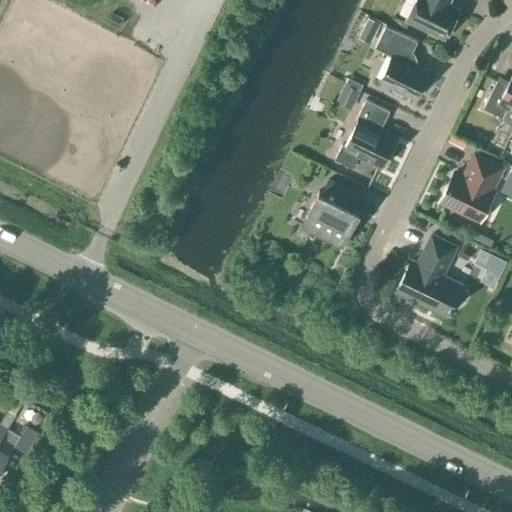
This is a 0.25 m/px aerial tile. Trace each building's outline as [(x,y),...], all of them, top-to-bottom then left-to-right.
[(444,36),(457,9),(448,4),(449,0),(415,0),(407,18),(444,36)] [(415,96),(427,71),(415,65),(416,62),(413,54),(411,53),(417,40),(386,25),(375,46),(392,54),(380,79),(415,96)] [(511,124),(511,73),(507,85),(496,80),(483,107),(503,116),(511,124)] [(390,110),(366,98),(357,117),(359,118),(345,145),(342,143),(335,158),(353,167),(359,154),(381,165),(396,136),(381,128),(390,110)] [(464,177),(454,172),(441,199),(479,218),(493,191),(489,189),(500,167),(475,154),(464,177)] [(511,165),(503,182),(511,186),(511,165)] [(319,190),(302,225),(342,244),(359,210),(351,206),(357,193),(328,179),(322,192),(319,190)] [(417,262),(411,259),(396,289),(446,314),(461,283),(442,274),(456,245),(431,233),(417,262)] [(481,246),(475,256),(488,263),(482,275),(493,281),(504,257),(481,246)] [(16,393),(7,388),(0,399),(10,404),(16,393)] [(0,438),(7,427),(0,423),(0,467),(9,453),(0,447),(0,438)] [(38,430),(26,423),(14,445),(25,451),(38,430)]
